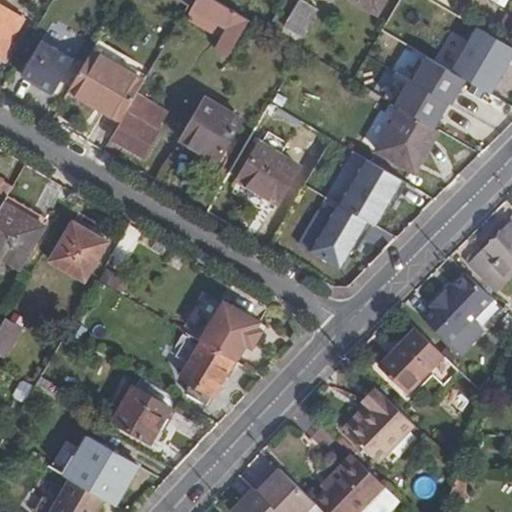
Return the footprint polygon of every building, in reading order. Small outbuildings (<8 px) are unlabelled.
[(253,20),(217,0),(201,0),(195,10),(229,30),(217,51),(230,60),(253,20)] [(320,11),(303,0),(301,0),(286,25),(305,36),(320,11)] [(386,0),(358,0),(379,12),(386,0)] [(0,6),(0,58),(5,61),(27,22),(0,6)] [(511,62),(511,45),(480,27),(455,72),(471,81),(494,94),(511,62)] [(46,43),(25,78),(56,96),(76,61),(46,43)] [(146,82),(151,75),(97,46),(93,52),(146,82)] [(139,95),(146,82),(93,52),(72,89),(108,109),(106,112),(123,122),(129,114),(139,95)] [(471,81),(455,72),(429,57),(414,82),(453,104),(456,106),(471,81)] [(453,104),(414,82),(412,81),(397,106),(406,111),(439,130),(453,104)] [(72,89),(69,93),(105,114),(106,112),(108,109),(72,89)] [(156,130),(168,113),(139,95),(129,114),(156,130)] [(245,121),(206,98),(182,140),(200,150),(194,161),(221,177),(243,141),(235,136),(245,121)] [(439,130),(406,111),(383,150),(420,172),(443,133),(439,130)] [(123,122),(114,137),(147,157),(162,133),(156,130),(129,114),(123,122)] [(303,168),(263,144),(242,181),(281,204),(303,168)] [(370,160),(343,206),(375,225),(379,227),(390,208),(395,210),(410,184),(370,160)] [(0,215),(6,205),(16,189),(0,179),(0,215)] [(46,229),(6,205),(0,215),(0,258),(21,270),(46,229)] [(375,225),(343,206),(341,205),(314,252),(343,269),(354,249),(358,252),(375,225)] [(111,243),(78,223),(55,262),(88,282),(111,243)] [(511,230),(474,268),(499,293),(511,279),(511,230)] [(104,280),(118,288),(125,277),(111,268),(104,280)] [(496,301),(467,276),(449,296),(445,293),(432,309),(435,311),(425,323),(464,357),(487,333),(476,322),(496,301)] [(229,304),(205,343),(237,362),(238,363),(248,345),(255,349),(265,333),(247,322),(251,317),(229,304)] [(268,327),(251,317),(247,322),(265,333),(268,327)] [(27,330),(8,319),(0,332),(0,362),(3,358),(9,360),(27,330)] [(442,358),(415,332),(379,369),(406,395),(428,373),(442,358)] [(205,343),(192,336),(180,357),(192,365),(205,343)] [(205,343),(192,365),(186,376),(197,383),(191,393),(211,406),(237,362),(205,343)] [(442,358),(428,373),(443,388),(458,374),(442,358)] [(489,385),(480,396),(491,406),(497,392),(489,385)] [(149,391),(128,426),(162,447),(184,412),(149,391)] [(417,430),(382,396),(346,433),(381,466),(417,430)] [(107,500),(118,505),(142,468),(93,439),(85,452),(69,478),(73,480),(107,500)] [(69,478),(85,452),(70,443),(55,470),(69,478)] [(385,488),(353,458),(327,484),(332,489),(317,506),(322,511),(370,511),(367,508),(385,488)] [(322,511),(317,506),(283,472),(260,497),(276,511),(322,511)] [(466,505),(468,474),(461,473),(448,504),(466,505)] [(99,511),(107,500),(73,480),(54,511),(99,511)] [(256,493),(236,511),(276,511),(260,497),(256,493)]
